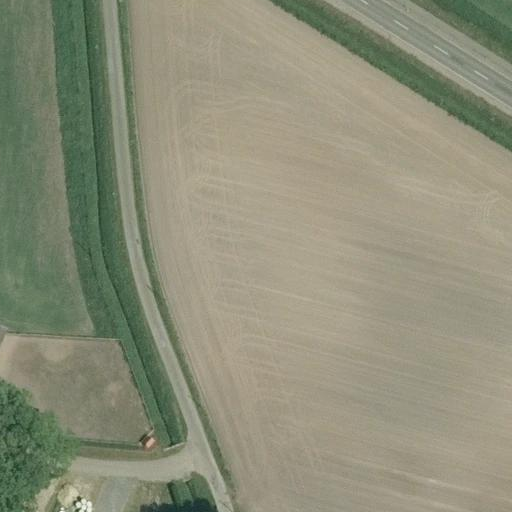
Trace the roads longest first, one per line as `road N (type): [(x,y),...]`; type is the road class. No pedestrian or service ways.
road 1 (residential): [(111,0),(122,204),(133,256),(226,511)]
road 2 (secondary): [(355,0),(511,98)]
